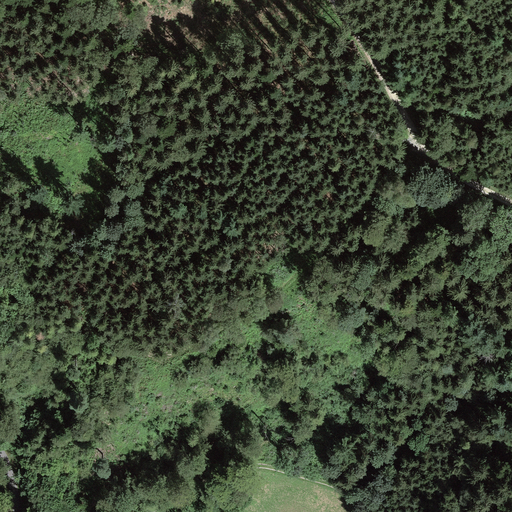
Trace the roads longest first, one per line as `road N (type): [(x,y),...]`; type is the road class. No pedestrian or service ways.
road 1 (track): [(511,207),(430,155),(332,0)]
road 2 (track): [(152,511),(256,466),(338,488),(362,511)]
